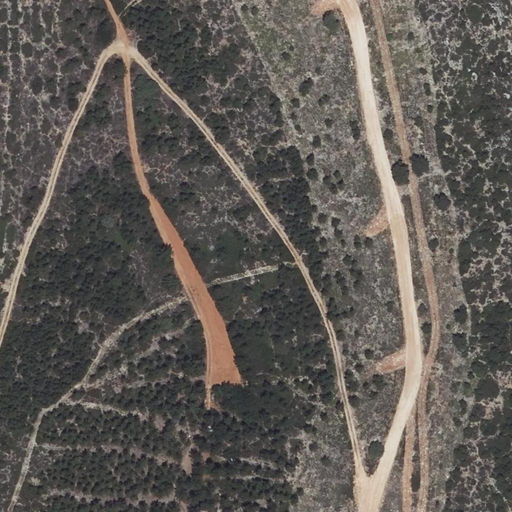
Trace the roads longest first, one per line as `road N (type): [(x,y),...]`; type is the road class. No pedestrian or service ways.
road 1 (track): [(0,338),(63,143),(93,78),(108,51),(136,49),(213,139),(304,267),(336,340),(372,498)]
road 2 (track): [(108,0),(126,63),(135,149),(209,343),(209,409),(177,498),(186,511)]
road 3 (track): [(346,0),(362,40),(371,120),(398,213),(414,333),(415,378),(370,511)]
road 4 (track): [(415,378),(408,511)]
